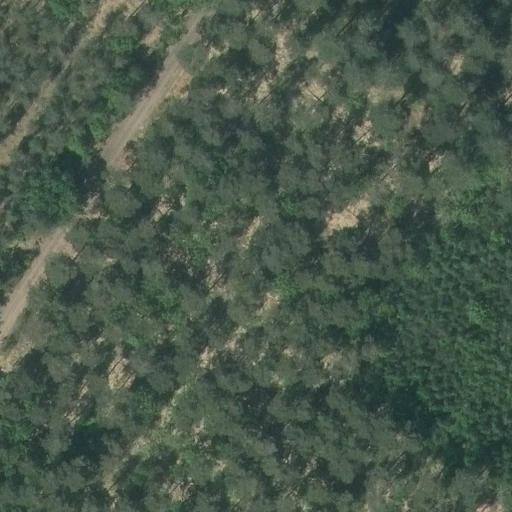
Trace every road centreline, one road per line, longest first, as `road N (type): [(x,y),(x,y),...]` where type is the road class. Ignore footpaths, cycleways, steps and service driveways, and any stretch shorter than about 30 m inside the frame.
road 1 (track): [(0,321),(203,0)]
road 2 (track): [(511,339),(402,511)]
road 3 (track): [(158,71),(34,0)]
